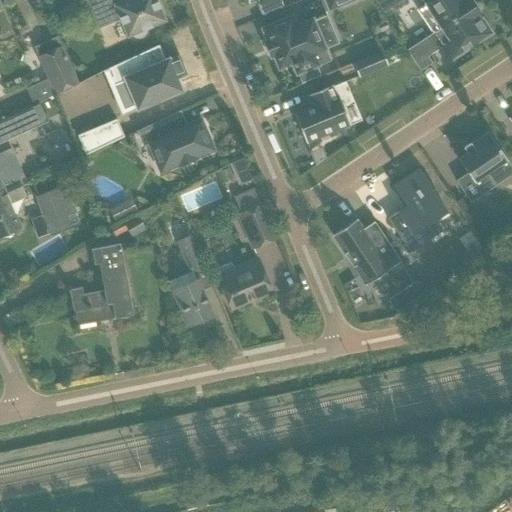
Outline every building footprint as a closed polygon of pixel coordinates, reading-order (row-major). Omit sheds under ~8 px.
[(89,0),(87,1),(99,27),(120,18),(128,37),(131,35),(132,37),(133,37),(134,38),(136,39),(137,39),(139,39),(140,39),(142,38),(143,37),(144,36),(145,35),(146,33),(146,32),(146,30),(146,29),(164,21),(155,0),(89,0)] [(269,0),(264,2),(269,12),(298,0),(269,0)] [(354,0),(324,0),(329,11),(354,0)] [(384,0),(377,0),(374,2),(382,14),(390,9),(384,0)] [(422,0),(425,4),(416,9),(432,34),(474,7),(470,0),(422,0)] [(432,34),(406,50),(407,51),(420,71),(432,63),(427,56),(441,48),(446,44),(454,56),(453,56),(454,58),(491,34),(480,18),(481,17),(474,7),(432,34)] [(54,28),(65,23),(60,12),(49,17),(54,28)] [(292,17),(263,29),(268,42),(265,44),(270,57),(274,56),(279,68),(292,63),(297,74),(301,83),(320,76),(316,66),(317,65),(317,64),(327,60),(323,50),(324,49),(312,21),(296,27),(292,17)] [(57,37),(34,47),(48,79),(55,94),(78,84),(57,37)] [(158,45),(104,70),(111,86),(125,80),(137,109),(181,91),(176,79),(186,75),(178,55),(165,61),(158,45)] [(382,52),(352,64),(358,78),(387,65),(382,52)] [(312,107),(293,114),(306,144),(350,125),(342,107),(352,103),(353,102),(345,82),(332,87),(332,85),(307,95),(312,107)] [(39,105),(10,118),(17,135),(47,121),(39,105)] [(179,111),(137,131),(143,145),(148,143),(160,173),(178,165),(178,166),(196,159),(195,158),(213,150),(206,132),(200,120),(196,122),(186,126),(180,113),(179,111)] [(116,119),(77,136),(85,155),(124,137),(116,119)] [(467,173),(455,181),(470,203),(495,186),(487,174),(507,161),(507,160),(490,136),(488,132),(473,143),(471,144),(470,143),(463,147),(462,148),(466,153),(457,159),(467,173)] [(0,195),(20,186),(21,187),(27,185),(26,183),(22,174),(16,161),(11,149),(0,153),(0,195)] [(239,185),(252,180),(243,158),(230,163),(239,185)] [(405,206),(386,218),(409,253),(429,240),(422,228),(435,219),(446,212),(438,199),(418,168),(391,186),(405,206)] [(20,186),(0,195),(0,238),(21,230),(9,204),(25,197),(21,187),(20,186)] [(260,206),(253,190),(236,198),(242,213),(239,214),(254,247),(277,238),(262,205),(260,206)] [(57,196),(37,203),(37,204),(42,216),(49,234),(50,236),(62,232),(73,227),(81,224),(73,203),(71,204),(61,207),(57,196)] [(123,204),(109,211),(115,223),(129,216),(123,204)] [(469,212),(465,215),(472,227),(480,221),(473,210),(469,212)] [(130,237),(144,229),(138,216),(123,224),(130,237)] [(173,243),(176,241),(191,235),(182,216),(165,223),(173,243)] [(356,219),(332,235),(333,236),(343,252),(344,254),(343,254),(352,268),(353,267),(354,268),(364,284),(365,284),(365,285),(365,286),(389,270),(389,269),(392,268),(400,262),(400,263),(401,262),(401,261),(374,222),(373,222),(363,229),(357,221),(357,220),(356,219)] [(191,235),(176,241),(186,266),(189,273),(205,266),(202,260),(192,235),(191,235)] [(132,315),(119,244),(91,249),(93,265),(97,264),(102,291),(82,295),(81,288),(69,290),(75,326),(132,315)] [(230,263),(215,269),(217,276),(223,290),(231,309),(271,292),(263,273),(257,259),(233,269),(230,263)] [(187,327),(213,316),(198,280),(171,291),(187,327)] [(414,282),(405,288),(414,301),(422,295),(414,282)]
